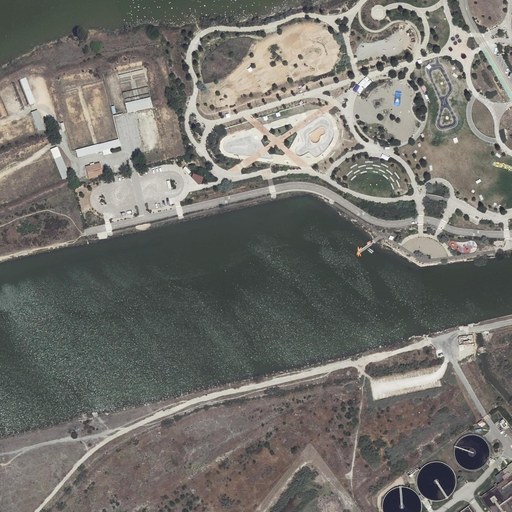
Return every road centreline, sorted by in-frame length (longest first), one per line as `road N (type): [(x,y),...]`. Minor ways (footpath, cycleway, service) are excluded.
road 1 (track): [(428,342),(151,417),(95,447),(36,511)]
road 2 (track): [(127,428),(0,453)]
